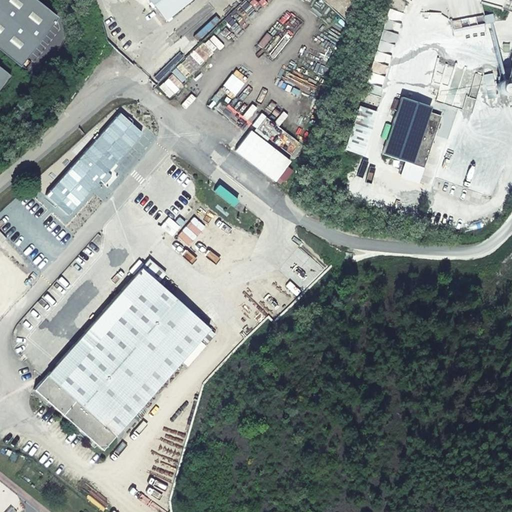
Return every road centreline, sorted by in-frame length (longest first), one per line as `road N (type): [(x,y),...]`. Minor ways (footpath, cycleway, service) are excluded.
road 1 (residential): [(0,190),(104,87),(137,91),(166,112),(169,140),(0,335)]
road 2 (residential): [(0,416),(76,469),(97,473),(119,466),(187,375)]
road 3 (unknown): [(286,213),(335,240),(449,245),(490,237),(511,214)]
road 4 (unknown): [(98,221),(109,245),(106,265),(0,415)]
road 5 (unknown): [(286,213),(248,255),(206,281),(110,208)]
road 6 (unknown): [(167,125),(286,213)]
